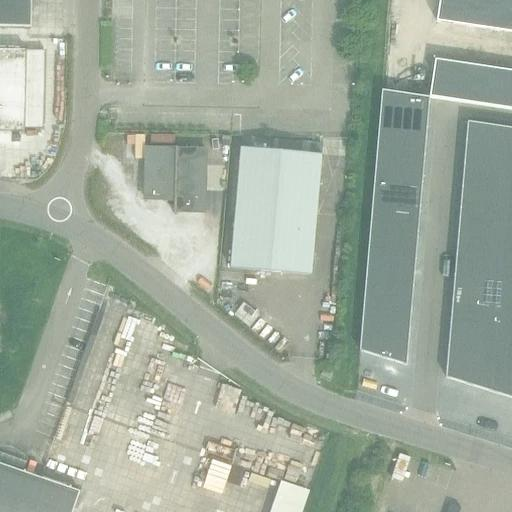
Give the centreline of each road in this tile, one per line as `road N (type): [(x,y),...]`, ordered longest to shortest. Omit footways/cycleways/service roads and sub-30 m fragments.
road 1 (unclassified): [(511,465),(295,393),(55,210)]
road 2 (residential): [(55,210),(87,96),(90,0)]
